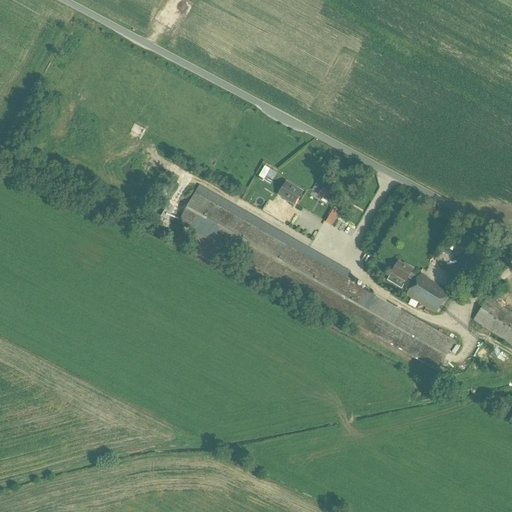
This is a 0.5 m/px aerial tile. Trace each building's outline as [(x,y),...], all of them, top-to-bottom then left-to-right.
[(165,0),(178,8),(183,0),(165,0)] [(283,203),(276,215),(289,223),(295,214),(290,211),(293,207),(294,207),(303,192),(287,183),(277,199),(283,203)] [(202,187),(181,224),(439,373),(456,343),(347,281),(351,273),(202,187)] [(398,263),(387,282),(401,291),(408,280),(415,284),(407,296),(437,314),(449,294),(419,277),(418,279),(411,275),(414,270),(408,267),(407,269),(398,263)] [(511,312),(489,298),(474,321),(511,346),(511,312)] [(478,357),(452,367),(456,376),(481,365),(478,357)]
